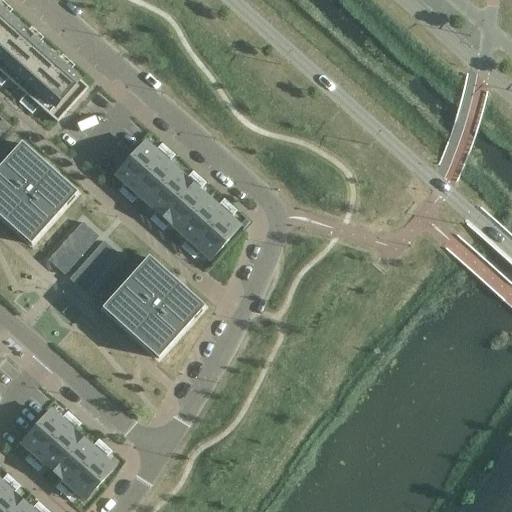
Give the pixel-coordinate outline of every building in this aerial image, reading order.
[(0,43),(17,24),(2,11),(0,12),(0,43)] [(0,71),(2,73),(33,38),(17,24),(0,43),(0,71)] [(17,87),(48,52),(33,38),(2,73),(17,87)] [(33,101),(64,66),(48,52),(17,87),(33,101)] [(79,82),(80,81),(64,66),(33,101),(49,115),(54,109),(59,104),(65,98),(70,92),(75,87),(79,82)] [(88,88),(80,81),(79,82),(75,87),(83,94),(88,88)] [(83,94),(75,87),(70,92),(78,100),(83,94)] [(78,100),(70,92),(65,98),(73,105),(78,100)] [(73,105),(65,98),(59,104),(68,111),(73,105)] [(68,111),(59,104),(54,109),(63,117),(68,111)] [(63,117),(54,109),(49,115),(57,123),(63,117)] [(147,174),(162,158),(145,143),(131,159),(147,174)] [(22,144),(0,169),(0,217),(31,245),(78,194),(22,144)] [(163,188),(177,172),(162,158),(147,174),(163,188)] [(133,190),(147,174),(131,159),(116,176),(133,190)] [(178,202),(193,186),(177,172),(163,188),(178,202)] [(163,188),(147,174),(133,190),(148,204),(163,188)] [(208,199),(193,186),(178,202),(194,216),(208,199)] [(164,218),(178,202),(163,188),(148,204),(164,218)] [(224,213),(208,199),(194,216),(209,229),(224,213)] [(179,232),(194,216),(178,202),(164,218),(179,232)] [(240,228),(224,213),(209,229),(225,244),(240,228)] [(194,246),(209,229),(194,216),(179,232),(194,246)] [(85,237),(91,230),(83,223),(77,229),(85,237)] [(80,243),(85,237),(77,229),(72,236),(80,243)] [(210,261),(225,244),(209,229),(194,246),(210,261)] [(99,237),(91,230),(85,237),(93,244),(99,237)] [(74,249),(80,243),(72,236),(66,242),(74,249)] [(87,250),(93,244),(85,237),(80,243),(87,250)] [(74,249),(66,242),(60,248),(68,255),(74,249)] [(106,255),(112,249),(104,242),(98,248),(106,255)] [(82,256),(87,250),(80,243),(74,249),(82,256)] [(68,255),(60,248),(55,255),(63,262),(68,255)] [(101,262),(106,255),(98,248),(93,255),(101,262)] [(82,256),(74,249),(68,255),(76,263),(82,256)] [(120,256),(112,249),(106,255),(114,262),(120,256)] [(63,262),(55,255),(49,261),(57,268),(63,262)] [(76,263),(68,255),(63,262),(71,269),(76,263)] [(101,262),(93,255),(87,261),(95,268),(101,262)] [(114,262),(106,255),(101,262),(109,269),(114,262)] [(149,258),(103,310),(159,359),(205,308),(149,258)] [(95,268),(87,261),(81,267),(89,274),(95,268)] [(71,269),(63,262),(57,268),(65,275),(71,269)] [(109,269),(101,262),(95,268),(103,275),(109,269)] [(95,294),(105,302),(129,274),(119,265),(95,294)] [(84,281),(89,274),(81,267),(76,273),(84,281)] [(103,275),(95,268),(89,274),(97,281),(103,275)] [(78,287),(84,281),(76,273),(70,280),(78,287)] [(97,281),(89,274),(84,281),(92,288),(97,281)] [(92,288),(84,281),(78,287),(86,294),(92,288)] [(53,442),(67,426),(51,411),(37,428),(53,442)] [(83,440),(67,426),(53,442),(68,456),(83,440)] [(38,458),(53,442),(37,428),(22,444),(38,458)] [(84,470),(98,454),(83,440),(68,456),(84,470)] [(54,472),(68,456),(53,442),(38,458),(54,472)] [(100,484),(114,468),(98,454),(84,470),(100,484)] [(70,486),(84,470),(68,456),(54,472),(70,486)] [(86,501),(100,484),(84,470),(70,486),(86,501)] [(0,511),(1,511),(13,511),(22,502),(7,488),(0,495),(0,511)] [(32,511),(22,502),(13,511),(32,511)]
